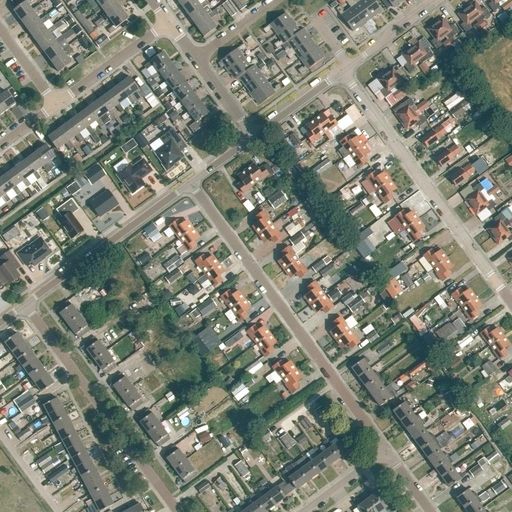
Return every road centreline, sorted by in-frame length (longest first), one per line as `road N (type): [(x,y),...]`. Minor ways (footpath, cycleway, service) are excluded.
road 1 (residential): [(388,450),(192,181)]
road 2 (residential): [(511,302),(341,69)]
road 3 (residential): [(177,511),(28,302)]
road 4 (unclassified): [(28,302),(192,181)]
road 5 (residential): [(54,106),(163,23)]
